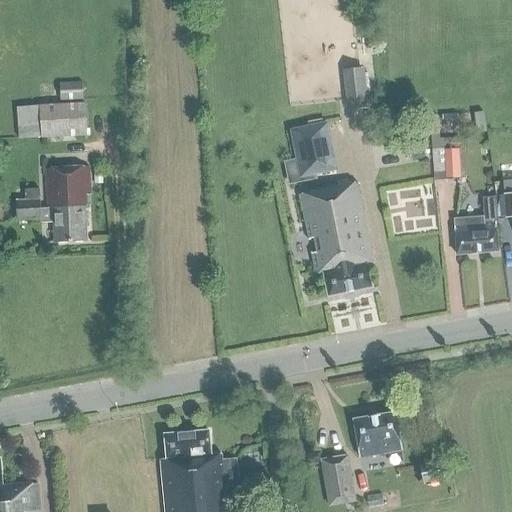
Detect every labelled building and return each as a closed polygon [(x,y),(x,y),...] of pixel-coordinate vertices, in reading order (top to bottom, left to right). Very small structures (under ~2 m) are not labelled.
[(368,109),(364,68),(343,70),(347,111),(368,109)] [(59,84),(60,101),(83,100),(82,83),(59,84)] [(70,104),(39,106),(16,108),(19,140),(41,138),(86,137),(85,104),(70,104)] [(288,160),(292,184),(342,174),(332,121),(293,129),(299,158),(288,160)] [(460,139),(442,140),(444,180),(462,179),(460,139)] [(511,215),(511,153),(503,154),(507,216),(511,215)] [(89,166),(47,168),(49,208),(42,209),(42,201),(18,202),(19,218),(42,217),(42,222),(55,222),(57,244),(87,242),(85,207),(88,207),(88,205),(91,205),(89,166)] [(374,262),(357,182),(300,194),(318,273),(325,272),(330,295),(372,286),(367,264),(374,262)] [(14,191),(15,201),(40,200),(39,189),(14,191)] [(483,216),(455,218),(455,226),(457,255),(498,251),(496,224),(498,224),(496,198),(482,199),(483,216)] [(355,420),(362,457),(402,450),(395,412),(355,420)] [(166,459),(160,460),(164,511),(224,511),(223,488),(237,487),(236,477),(237,477),(236,459),(221,461),(221,455),(210,456),(208,432),(164,436),(166,459)] [(356,502),(348,455),(321,460),(330,511),(343,508),(343,505),(356,502)] [(41,511),(39,483),(3,486),(1,458),(0,457),(0,511),(41,511)] [(420,467),(423,483),(443,479),(440,463),(420,467)] [(237,477),(236,477),(237,487),(239,507),(270,504),(267,474),(237,477)]
